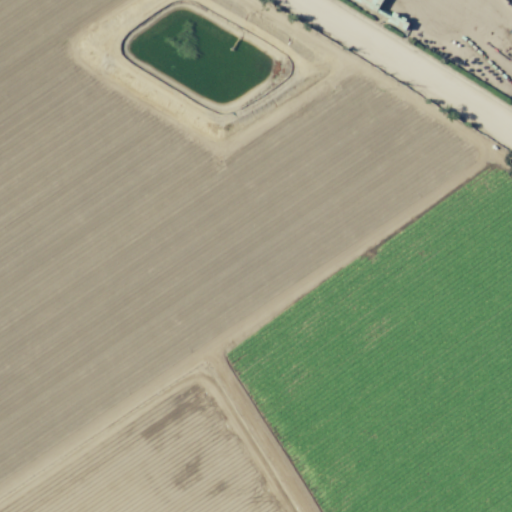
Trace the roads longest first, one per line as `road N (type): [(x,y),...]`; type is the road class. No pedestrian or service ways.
road 1 (track): [(511,162),(488,144),(0,470)]
road 2 (residential): [(488,144),(418,91),(264,0)]
